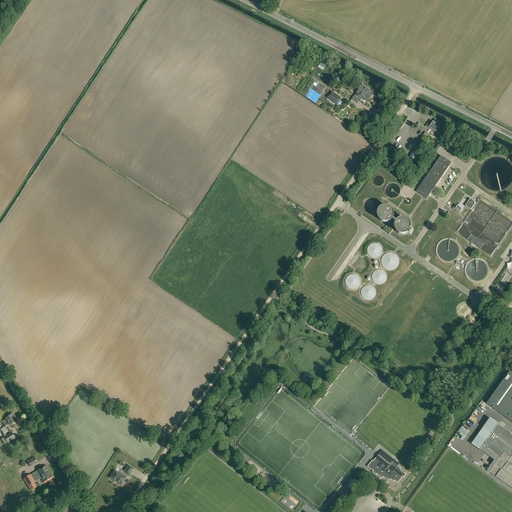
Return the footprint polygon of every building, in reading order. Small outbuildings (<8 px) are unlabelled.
[(356,105),(357,103),(359,100),(365,105),(374,93),(362,85),(357,93),(355,96),(354,96),(350,101),(356,105)] [(342,98),(331,91),(327,97),(337,105),(342,98)] [(431,129),(435,132),(440,126),(438,124),(440,122),(435,119),(433,122),(433,121),(430,126),(428,124),(425,127),(424,126),(422,129),(428,133),(431,129)] [(462,147),(455,142),(449,150),(457,155),(462,147)] [(420,155),(414,151),(407,162),(413,166),(420,155)] [(416,192),(427,199),(452,163),(441,156),(416,192)] [(384,182),(384,181),(384,180),(383,179),(383,178),(382,178),(381,177),(379,177),(378,177),(377,177),(376,179),(375,180),(374,182),(375,184),(375,185),(376,186),(378,187),(379,187),(381,187),(383,186),(383,185),(384,184),(384,183),(384,182)] [(467,201),(463,198),(458,206),(456,204),(453,209),(459,213),(467,201)] [(476,202),(470,198),(465,206),(471,210),(476,202)] [(439,218),(446,207),(443,205),(437,216),(439,218)] [(401,216),(401,214),(400,213),(400,211),(399,210),(397,209),(396,208),(394,208),(393,208),(391,208),(390,208),(388,209),(387,210),(386,211),(385,213),(385,214),(385,216),(385,217),(385,219),(386,220),(387,221),(388,222),(389,223),(390,224),(392,224),(394,224),(396,223),(397,223),(398,222),(399,221),(400,219),(401,218),(401,216)] [(418,228),(418,226),(417,225),(417,223),(416,222),(414,221),(413,220),(411,220),(410,220),(408,220),(407,221),(405,221),(404,222),(403,223),(403,225),(402,226),(402,228),(402,230),(403,231),(404,232),(405,234),(406,235),(407,235),(409,236),(410,236),(412,236),(413,235),(414,235),(416,234),(417,232),(417,231),(418,230),(418,228)] [(393,229),(387,225),(383,230),(389,234),(393,229)] [(384,251),(384,250),(383,248),(383,247),(381,245),(380,244),(379,244),(377,243),(375,243),(374,244),(372,244),(371,245),(370,246),(369,247),(369,248),(368,250),(368,251),(368,253),(369,255),(369,256),(370,257),(372,258),(373,259),(375,259),(376,259),(377,259),(379,259),(380,258),(381,257),(382,256),(383,255),(384,253),(384,251)] [(399,262),(399,261),(399,259),(398,257),(397,256),(396,255),(394,254),(392,254),(391,254),(389,254),(388,255),(387,256),(385,257),(385,258),(384,259),(384,261),(383,262),(384,264),(384,266),(385,267),(386,268),(387,269),(388,269),(390,270),(391,270),(393,270),(394,269),(396,269),(397,268),(398,267),(399,266),(399,264),(399,262)] [(388,278),(388,276),(388,275),(387,273),(386,272),(384,271),(383,270),(381,270),(380,270),(378,270),(377,271),(375,271),(374,272),(374,273),(373,275),(372,276),(372,278),(373,280),(373,281),(374,282),(375,284),(376,285),(377,285),(379,286),(380,286),(382,286),(383,285),(384,285),(386,284),(387,282),(387,281),(388,280),(388,278)] [(333,281),(339,274),(335,272),(330,279),(333,281)] [(362,282),(362,281),(361,279),(360,278),(359,276),(358,275),(357,275),(355,274),(353,274),(352,274),(350,275),(349,276),(348,277),(347,278),(346,279),(346,281),(346,282),(346,284),(347,286),(347,287),(348,288),(350,289),(351,289),(352,290),(354,290),(355,290),(357,289),(358,289),(359,288),(360,287),(361,286),(362,284),(362,282)] [(378,293),(378,292),(378,290),(377,289),(376,287),(374,287),(373,286),(371,285),(370,285),(368,286),(367,286),(365,287),(364,288),(364,289),(363,290),(362,292),(362,293),(362,295),(363,297),(364,298),(365,299),(366,300),(367,301),(369,301),(370,301),(372,301),(373,301),(374,300),(376,299),(377,298),(377,297),(378,295),(378,293)] [(511,372),(510,371),(487,403),(511,421),(511,372)] [(6,419),(2,421),(6,427),(10,425),(16,422),(12,415),(6,418),(6,419)] [(483,446),(480,450),(495,460),(487,470),(511,488),(511,433),(498,424),(494,420),(492,422),(489,427),(493,431),(483,446)] [(4,436),(8,443),(15,438),(11,432),(4,436)] [(370,463),(367,467),(373,471),(373,472),(376,475),(377,474),(382,479),(384,477),(385,476),(389,479),(390,480),(391,479),(394,481),(395,480),(398,483),(403,477),(403,478),(406,474),(400,470),(401,469),(392,462),(381,452),(373,461),(371,464),(370,463)] [(38,462),(34,457),(27,461),(30,466),(38,462)] [(36,471),(44,483),(53,477),(46,465),(36,471)] [(121,470),(117,468),(115,471),(115,470),(110,478),(114,481),(116,483),(121,486),(127,478),(126,478),(125,477),(127,475),(128,476),(129,476),(134,469),(128,465),(128,466),(124,472),(121,471),(121,470)] [(37,480),(33,473),(24,479),(28,485),(37,480)]
